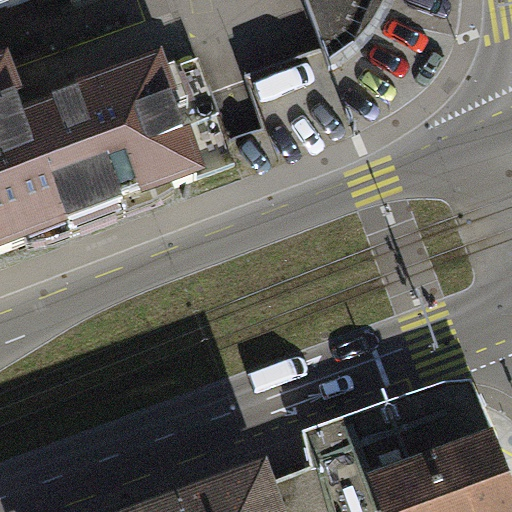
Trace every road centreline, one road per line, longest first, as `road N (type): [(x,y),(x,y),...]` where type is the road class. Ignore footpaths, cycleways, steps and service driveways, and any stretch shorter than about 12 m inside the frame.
road 1 (secondary): [(511,128),(0,334)]
road 2 (secondary): [(0,498),(511,314)]
